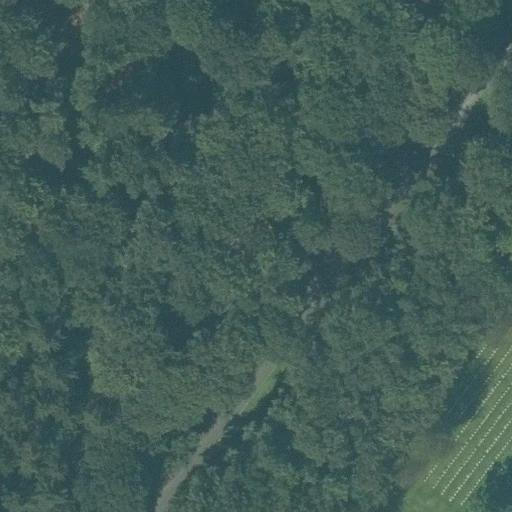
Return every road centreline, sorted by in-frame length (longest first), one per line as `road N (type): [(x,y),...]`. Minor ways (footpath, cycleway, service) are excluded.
road 1 (secondary): [(152,511),(511,41)]
road 2 (track): [(410,128),(90,0)]
